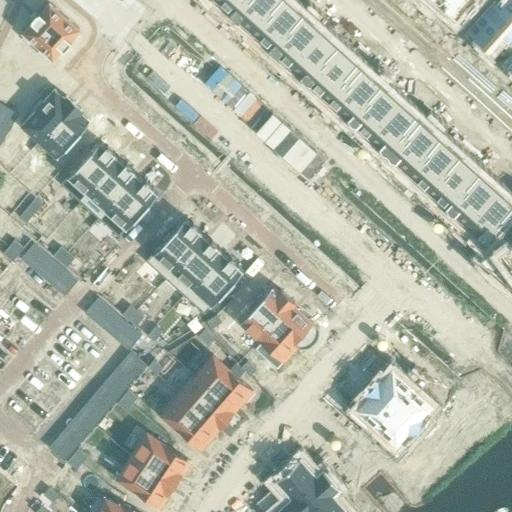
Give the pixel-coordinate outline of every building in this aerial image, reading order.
[(215,0),(218,2),(218,3),(226,10),(227,10),(229,12),(230,12),(240,0),(215,0)] [(229,12),(228,13),(229,15),(234,20),(235,20),(237,21),(238,20),(249,30),(276,0),(240,0),(230,12),(229,12)] [(288,0),(276,0),(249,30),(268,47),(269,48),(301,12),(288,0)] [(288,0),(301,12),(321,30),(341,47),(349,55),(360,65),(380,83),(399,100),(419,118),(439,136),(458,153),(478,171),(497,189),(511,201),(511,213),(503,223),(507,227),(510,230),(511,231),(511,136),(510,134),(497,122),(484,111),(471,99),(459,88),(446,76),(433,65),(421,53),(408,42),(395,30),(383,19),(370,7),(361,0),(288,0)] [(378,0),(376,0),(370,7),(383,19),(390,10),(381,2),(378,0)] [(418,0),(431,12),(438,5),(437,4),(440,0),(418,0)] [(440,0),(437,4),(438,5),(454,20),(466,7),(469,9),(476,0),(440,0)] [(491,4),(466,32),(487,51),(501,36),(507,42),(510,38),(511,36),(511,0),(506,0),(500,7),(494,1),(491,4)] [(24,34),(21,38),(32,47),(35,44),(39,47),(36,51),(46,60),(49,57),(52,59),(61,49),(62,50),(64,49),(70,43),(69,42),(71,41),(69,40),(79,29),(49,2),(39,13),(38,12),(37,13),(36,13),(31,19),(30,21),(31,22),(22,32),(24,34)] [(390,10),(383,19),(395,30),(403,22),(390,10)] [(268,47),(267,48),(269,50),(268,51),(274,56),(274,55),(276,57),(277,55),(288,66),(321,30),(301,12),(269,48),(268,47)] [(403,22),(395,30),(408,42),(416,33),(403,22)] [(321,30),(288,66),(300,76),(298,77),(300,79),(305,84),(306,83),(307,85),(309,84),(308,83),(341,47),(321,30)] [(416,33),(408,42),(421,53),(428,45),(416,33)] [(428,45),(421,53),(433,65),(441,56),(437,52),(428,45)] [(341,47),(308,83),(309,84),(311,86),(310,86),(319,94),(319,93),(327,100),(328,101),(360,65),(349,55),(341,47)] [(441,56),(433,65),(446,76),(454,68),(441,56)] [(327,100),(326,102),(335,110),(336,108),(346,118),(347,119),(380,83),(360,65),(328,101),(327,100)] [(454,68),(446,76),(459,88),(467,79),(454,68)] [(467,79),(459,88),(471,99),(479,91),(477,89),(467,79)] [(346,118),(345,119),(347,121),(346,121),(352,126),(353,126),(354,127),(355,126),(367,136),(399,100),(380,83),(347,119),(346,118)] [(34,111),(21,125),(39,141),(74,103),(73,101),(67,97),(66,96),(64,98),(54,89),(43,102),(40,100),(32,109),(34,111)] [(479,91),(471,99),(484,111),(492,102),(479,91)] [(399,100),(367,136),(378,146),(377,148),(379,149),(378,150),(383,155),(384,154),(385,155),(419,118),(399,100)] [(492,102),(484,111),(497,122),(505,114),(492,102)] [(0,103),(0,141),(17,114),(0,103)] [(74,103),(39,141),(57,157),(70,143),(72,145),(80,136),(78,134),(89,121),(79,112),(82,110),(80,109),(75,104),(74,103)] [(505,114),(497,122),(510,134),(511,131),(511,120),(511,119),(505,114)] [(419,118),(385,155),(386,156),(386,157),(391,162),(392,161),(394,163),(395,161),(406,172),(439,136),(419,118)] [(439,136),(406,172),(415,180),(423,188),(423,187),(425,189),(426,189),(458,153),(439,136)] [(99,141),(60,184),(79,202),(118,158),(113,154),(114,152),(106,145),(105,146),(99,141)] [(425,189),(424,190),(433,198),(434,197),(444,206),(445,207),(478,171),(458,153),(426,189),(425,189)] [(118,158),(79,202),(99,219),(138,176),(132,171),(134,170),(125,162),(124,163),(118,158)] [(444,206),(443,208),(445,209),(444,210),(450,215),(451,214),(452,216),(453,214),(465,225),(497,189),(478,171),(445,207),(444,206)] [(138,176),(99,219),(118,237),(137,216),(138,217),(139,217),(140,216),(139,216),(143,211),(144,212),(144,211),(143,210),(157,194),(151,188),(153,187),(144,179),(143,180),(138,176)] [(511,201),(497,189),(465,225),(476,235),(475,236),(477,238),(476,238),(481,243),(482,243),(484,244),(503,223),(511,213),(511,201)] [(35,199),(27,208),(34,214),(41,205),(35,199)] [(27,208),(19,217),(26,223),(34,214),(27,208)] [(164,240),(145,261),(165,278),(204,235),(198,231),(200,229),(191,222),(190,223),(184,218),(170,233),(168,232),(168,233),(168,232),(167,233),(168,234),(164,238),(163,238),(162,239),(164,240)] [(507,227),(478,259),(503,281),(511,289),(511,231),(510,230),(507,227)] [(204,235),(165,278),(184,296),(223,253),(218,248),(219,246),(210,239),(209,240),(204,235)] [(14,240),(8,247),(18,255),(24,248),(14,240)] [(33,243),(20,259),(64,296),(77,280),(33,243)] [(8,247),(3,254),(12,262),(18,255),(8,247)] [(61,247),(53,256),(59,262),(67,252),(61,247)] [(67,252),(59,262),(66,268),(74,258),(67,252)] [(223,253),(184,296),(204,314),(242,270),(237,265),(238,264),(229,256),(228,257),(223,253)] [(251,308),(239,322),(260,341),(292,304),(295,302),(280,289),(278,291),(271,285),(257,301),(256,300),(249,307),(251,308)] [(98,297),(84,313),(128,351),(142,334),(98,297)] [(292,304),(260,341),(261,342),(279,358),(293,343),(296,346),(299,349),(300,349),(302,349),(303,349),(305,349),(306,348),(308,348),(309,347),(310,347),(312,346),(313,345),(314,344),(315,343),(316,342),(316,341),(317,339),(318,338),(318,336),(318,335),(319,333),(319,332),(319,331),(318,329),(318,328),(298,310),(299,309),(298,309),(297,309),(294,306),(295,306),(294,305),(294,306),(292,304)] [(130,305),(122,315),(129,320),(137,311),(130,305)] [(137,311),(129,320),(135,326),(143,317),(137,311)] [(216,315),(206,321),(211,329),(221,322),(216,315)] [(155,327),(147,336),(154,342),(162,332),(155,327)] [(204,330),(198,336),(206,345),(213,338),(204,330)] [(130,351),(48,447),(64,462),(146,365),(130,351)] [(444,415),(372,351),(322,404),(386,460),(444,415)] [(195,375),(231,407),(237,400),(241,403),(241,404),(253,390),(212,355),(195,375)] [(153,360),(147,367),(157,375),(163,368),(153,360)] [(247,361),(241,367),(249,376),(256,370),(247,361)] [(191,372),(175,390),(215,425),(215,426),(217,427),(218,425),(219,426),(220,425),(219,424),(222,421),(223,422),(223,421),(222,420),(232,409),(231,408),(231,407),(195,375),(191,372)] [(128,390),(122,397),(131,404),(137,398),(128,390)] [(175,390),(157,411),(197,446),(215,426),(215,425),(175,390)] [(122,397),(116,403),(126,411),(131,404),(122,397)] [(96,428),(84,443),(96,453),(108,439),(96,428)] [(146,432),(131,455),(174,484),(175,482),(180,475),(180,474),(181,474),(178,472),(187,459),(146,432)] [(78,449),(72,455),(81,463),(87,457),(78,449)] [(72,455),(66,462),(76,470),(81,463),(72,455)] [(131,455),(116,478),(156,505),(165,492),(167,494),(168,493),(168,492),(173,485),(174,484),(131,455)] [(349,511),(350,511),(348,511),(333,494),(338,490),(339,490),(340,489),(322,468),(321,470),(316,475),(301,458),(302,458),(301,457),(273,481),(274,482),(275,482),(289,498),(277,509),(273,511),(349,511)] [(49,488),(43,495),(52,503),(58,496),(49,488)] [(96,493),(87,511),(133,511),(128,509),(122,506),(96,493)]
